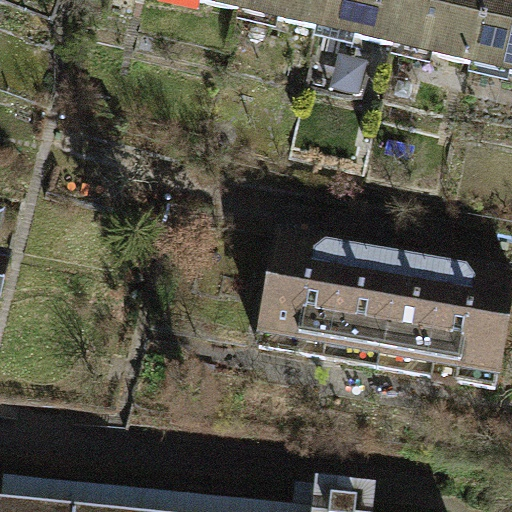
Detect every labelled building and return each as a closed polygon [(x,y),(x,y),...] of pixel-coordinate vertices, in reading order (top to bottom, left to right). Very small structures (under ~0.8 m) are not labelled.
[(239,0),(186,0),(237,11),(239,0)] [(322,0),(239,0),(237,11),(316,29),(322,0)] [(403,0),(322,0),(316,29),(393,46),(403,0)] [(485,0),(403,0),(393,46),(471,64),(485,0)] [(511,0),(485,0),(471,64),(511,73),(511,0)] [(257,349),(320,360),(341,244),(312,238),(311,244),(277,238),(257,349)] [(368,248),(341,244),(320,360),(374,370),(394,259),(367,254),(368,248)] [(374,370),(430,380),(451,264),(421,259),(420,263),(394,259),(374,370)] [(476,269),(451,264),(430,380),(494,391),(511,292),(511,280),(475,274),(476,269)] [(97,511),(0,502),(0,511),(97,511)]
